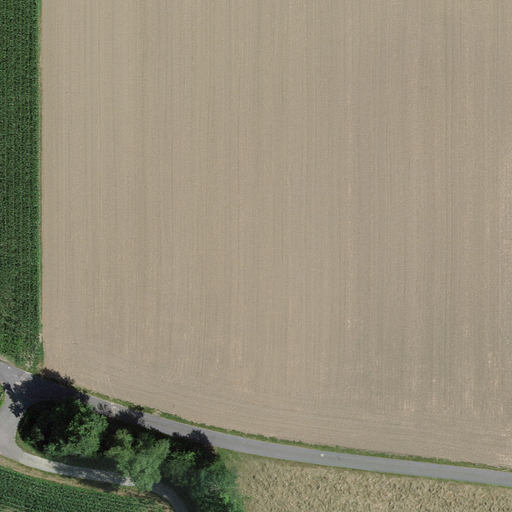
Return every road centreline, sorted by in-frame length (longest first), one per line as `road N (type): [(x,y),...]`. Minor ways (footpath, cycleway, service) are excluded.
road 1 (unclassified): [(511,478),(219,441),(0,370)]
road 2 (track): [(0,445),(53,466),(157,487),(183,511)]
